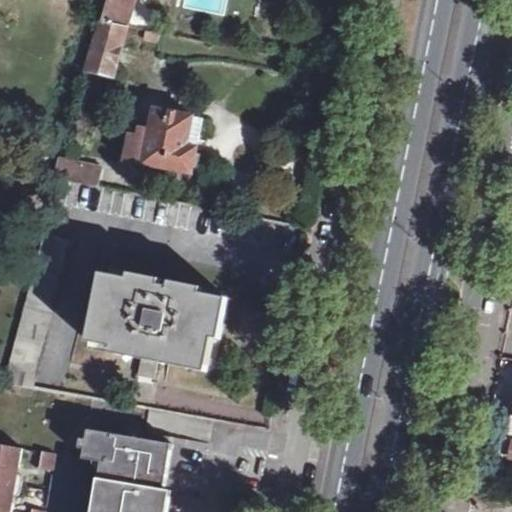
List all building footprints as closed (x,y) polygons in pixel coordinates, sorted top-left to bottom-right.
[(112,0),(91,73),(117,79),(131,28),(129,27),(136,0),(112,0)] [(197,118),(161,111),(154,142),(134,137),(129,161),(197,175),(202,150),(191,148),(197,118)] [(77,164),(64,161),(60,178),(73,180),(77,164)] [(104,169),(77,164),(73,180),(102,186),(104,169)] [(57,232),(47,229),(0,379),(0,383),(36,390),(78,241),(57,236),(57,232)] [(232,267),(118,244),(103,313),(149,323),(148,329),(172,335),(173,328),(218,337),(225,304),(232,267)] [(153,410),(98,401),(87,463),(105,465),(96,511),(172,511),(175,495),(167,494),(176,440),(150,436),(153,410)] [(211,445),(193,441),(190,452),(209,456),(211,445)] [(26,452),(0,448),(0,511),(15,511),(17,508),(9,507),(10,501),(15,502),(21,501),(26,494),(27,485),(25,478),(23,478),(14,477),(15,471),(23,472),(26,452)]
